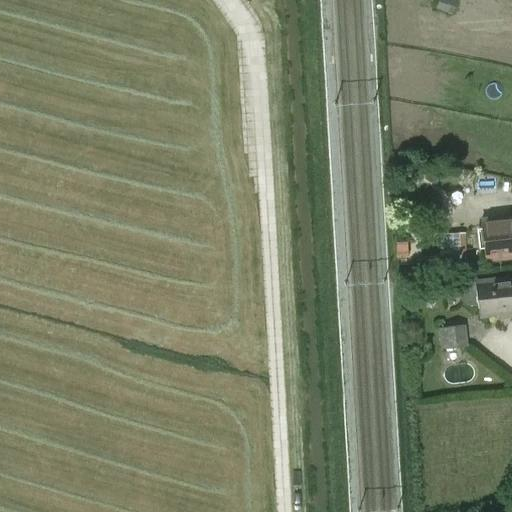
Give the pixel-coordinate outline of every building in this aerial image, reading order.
[(440,0),(439,7),(454,12),(458,0),(440,0)] [(511,216),(481,220),(485,259),(511,256),(511,216)] [(464,233),(427,234),(428,268),(466,267),(464,233)] [(511,318),(511,314),(511,310),(511,309),(511,280),(508,281),(508,278),(475,281),(475,277),(469,278),(467,279),(463,281),(460,285),(459,290),(459,294),(460,298),(462,301),(465,303),(468,304),(471,305),(474,305),(477,305),(479,317),(498,315),(499,319),(511,318)] [(440,349),(468,346),(465,325),(438,328),(440,349)]
